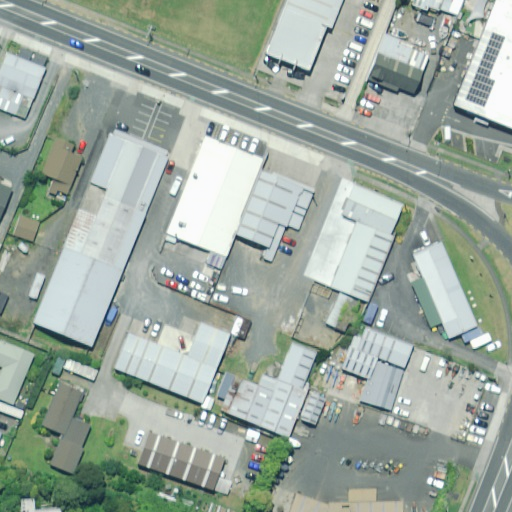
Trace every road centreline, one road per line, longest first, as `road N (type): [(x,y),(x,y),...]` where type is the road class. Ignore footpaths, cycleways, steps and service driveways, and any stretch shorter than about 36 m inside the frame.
road 1 (secondary): [(511,248),(449,198),(401,174),(0,12)]
road 2 (secondary): [(21,0),(511,193)]
